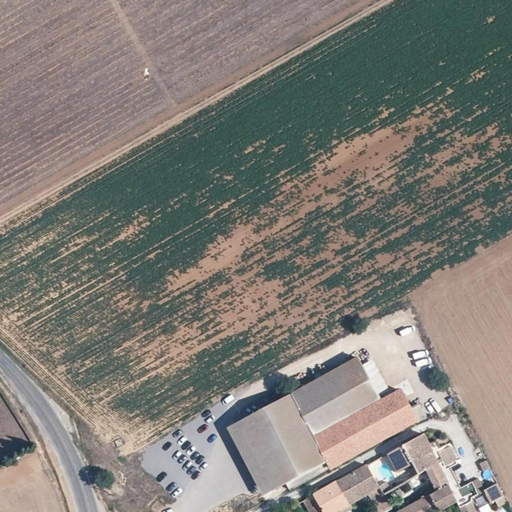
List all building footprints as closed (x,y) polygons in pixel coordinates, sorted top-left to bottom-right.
[(236,426),(272,490),(285,483),(289,491),(417,420),(419,423),(427,419),(418,403),(411,407),(401,389),(381,399),(359,359),(236,426)] [(272,490),(236,426),(227,430),(263,495),(272,490)] [(439,449),(435,441),(427,445),(422,435),(402,446),(387,454),(397,472),(412,463),(419,475),(425,471),(438,464),(443,463),(445,467),(457,461),(448,444),(439,449)] [(455,484),(449,475),(454,473),(451,468),(459,464),(457,461),(445,467),(443,463),(438,464),(425,471),(433,487),(436,492),(430,495),(438,511),(466,497),(462,488),(458,482),(455,484)] [(476,465),(480,474),(490,469),(486,461),(476,465)] [(366,466),(303,500),(309,511),(336,511),(367,495),(378,488),(366,466)] [(458,482),(454,473),(449,475),(455,484),(458,482)] [(486,490),(479,478),(473,482),(479,494),(486,490)] [(479,494),(473,482),(466,486),(472,498),(479,494)] [(385,483),(378,488),(383,496),(391,492),(385,483)] [(499,483),(486,490),(492,502),(497,500),(505,495),(499,483)] [(462,488),(466,497),(470,495),(466,486),(462,488)] [(378,488),(367,495),(376,511),(385,511),(391,509),(378,488)] [(398,511),(438,511),(430,495),(398,511)] [(501,507),(509,503),(505,495),(497,500),(501,507)] [(475,511),(471,503),(460,508),(461,511),(475,511)]
